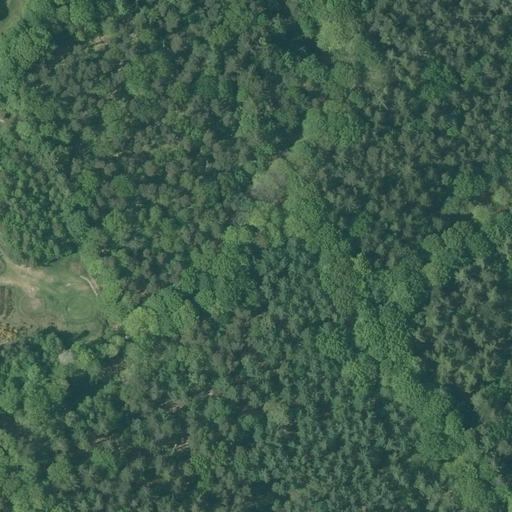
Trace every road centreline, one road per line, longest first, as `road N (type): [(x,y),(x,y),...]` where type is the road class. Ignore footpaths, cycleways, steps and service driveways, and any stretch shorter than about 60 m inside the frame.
road 1 (track): [(315,0),(356,71),(355,86),(220,281),(170,313)]
road 2 (track): [(274,208),(314,238),(501,511)]
road 3 (track): [(170,313),(124,278),(97,228),(96,140),(125,48),(127,0)]
road 4 (track): [(170,313),(179,344),(193,353),(211,392),(181,441),(179,471),(193,490)]
road 5 (track): [(511,206),(364,314)]
